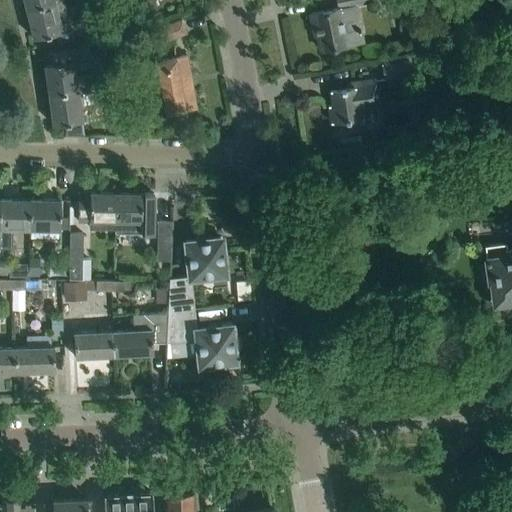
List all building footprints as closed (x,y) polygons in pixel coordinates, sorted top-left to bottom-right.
[(60,0),(24,0),(26,8),(55,1),(60,0)] [(73,37),(63,0),(60,0),(55,1),(26,8),(33,37),(55,32),(57,41),(73,37)] [(355,4),(377,0),(337,0),(338,7),(310,13),(313,27),(316,27),(320,49),(362,41),(355,4)] [(149,31),(154,43),(185,31),(180,19),(149,31)] [(47,63),(44,63),(49,94),(78,89),(93,87),(91,74),(76,76),(74,60),(79,59),(77,47),(45,52),(47,63)] [(197,107),(187,54),(156,59),(166,113),(197,107)] [(407,60),(381,64),(383,79),(409,75),(407,60)] [(98,78),(99,86),(114,84),(113,75),(98,78)] [(331,122),(359,118),(357,106),(378,103),(374,79),(353,82),(353,86),(330,89),(332,104),(329,104),(331,122)] [(121,83),(114,84),(99,86),(101,98),(109,97),(112,116),(125,114),(121,83)] [(82,120),(78,89),(49,94),(53,124),(82,120)] [(115,232),(116,192),(78,192),(78,220),(90,220),(90,219),(115,219),(115,232)] [(154,193),(116,192),(115,232),(152,233),(152,221),(153,221),(154,193)] [(29,231),(30,198),(0,197),(0,246),(12,247),(12,231),(29,231)] [(60,199),(30,198),(29,231),(60,231),(60,199)] [(157,259),(170,260),(172,220),(157,220),(157,221),(157,259)] [(185,240),(187,251),(189,275),(169,277),(168,301),(167,311),(194,308),(191,282),(202,281),(201,275),(225,272),(221,236),(211,237),(210,234),(211,234),(211,233),(195,231),(195,233),(196,239),(185,240)] [(71,279),(78,279),(82,279),(82,232),(70,232),(71,279)] [(511,248),(507,249),(506,241),(484,244),(489,281),(492,281),(494,302),(511,298),(511,248)] [(10,258),(0,257),(0,274),(9,275),(10,258)] [(40,258),(30,257),(29,275),(39,276),(40,258)] [(11,279),(0,279),(0,288),(11,289),(11,279)] [(11,279),(11,289),(25,289),(25,279),(11,279)] [(110,279),(97,279),(97,288),(110,289),(110,279)] [(110,279),(110,289),(124,289),(124,279),(110,279)] [(143,281),(142,292),(159,293),(160,281),(143,281)] [(255,290),(240,289),(239,307),(254,308),(255,290)] [(231,323),(221,325),(196,327),(194,308),(167,311),(166,341),(186,339),(188,355),(198,354),(199,363),(235,359),(234,349),(237,348),(237,349),(238,349),(236,333),(235,333),(235,334),(232,334),(231,323)] [(166,341),(167,311),(132,313),(133,328),(113,330),(114,354),(153,352),(152,342),(166,341)] [(114,354),(113,330),(74,332),(75,356),(114,354)] [(54,345),(15,346),(16,370),(55,369),(54,345)] [(0,370),(16,370),(15,346),(0,346),(0,370)] [(194,511),(194,491),(181,491),(181,487),(167,488),(167,492),(164,492),(165,511),(194,511)] [(120,494),(103,494),(103,511),(153,511),(152,492),(135,493),(135,492),(131,492),(123,492),(120,492),(120,494)] [(53,498),(53,511),(86,511),(86,497),(53,498)] [(33,511),(34,502),(21,502),(21,498),(3,499),(3,511),(33,511)]
